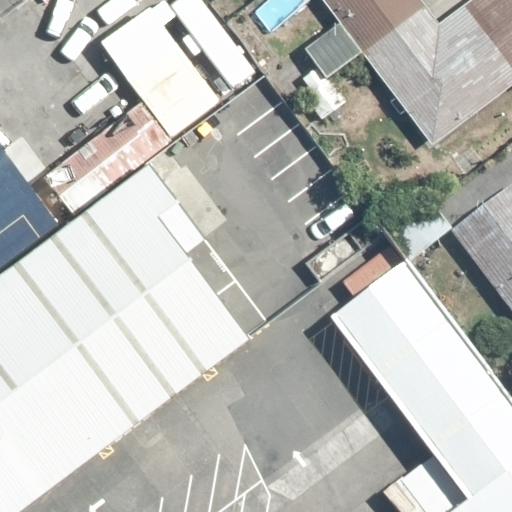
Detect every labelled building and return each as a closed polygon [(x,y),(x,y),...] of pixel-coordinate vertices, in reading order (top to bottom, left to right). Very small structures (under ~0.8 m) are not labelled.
[(318,0),(336,23),(300,51),(322,80),(357,53),(428,147),(511,82),(511,0),(471,0),(437,26),(417,0),(318,0)] [(46,139),(11,89),(0,96),(0,129),(20,158),(46,139)] [(0,224),(29,202),(0,164),(0,224)] [(0,493),(214,328),(93,173),(0,245),(0,493)] [(511,189),(511,188),(450,235),(511,316),(511,189)] [(511,511),(511,423),(380,254),(302,315),(432,482),(392,511),(511,511)]
